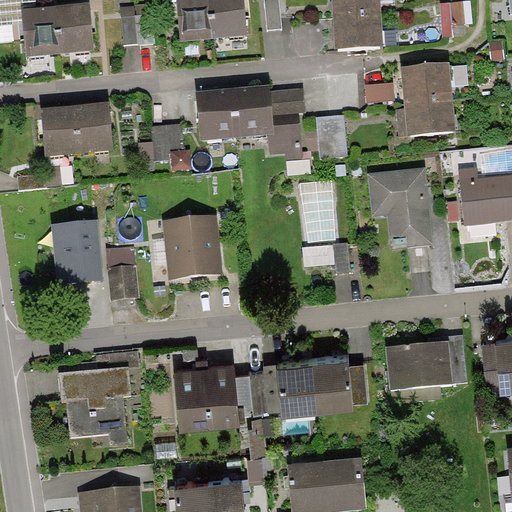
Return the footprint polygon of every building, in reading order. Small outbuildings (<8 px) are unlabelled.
[(0,0),(0,26),(23,25),(22,11),(38,10),(36,0),(0,0)] [(214,41),(210,0),(176,0),(181,44),(214,41)] [(243,0),(210,0),(214,41),(247,38),(243,0)] [(279,0),(266,0),(265,0),(268,31),(283,30),(279,0)] [(331,0),(333,18),(382,15),(381,0),(331,0)] [(471,2),(441,4),(443,37),(467,36),(467,26),(473,25),(471,2)] [(136,16),(150,15),(149,4),(135,5),(136,6),(136,16)] [(57,8),(61,56),(94,53),(90,5),(57,8)] [(120,8),(121,17),(136,16),(136,6),(120,8)] [(61,56),(57,8),(38,10),(22,11),(23,25),(26,59),(61,56)] [(136,16),(138,45),(139,46),(155,45),(152,14),(150,15),(136,16)] [(384,48),(382,15),(333,18),(335,51),(384,48)] [(124,46),(138,45),(136,16),(121,17),(124,46)] [(502,42),(489,44),(491,61),(504,59),(502,42)] [(404,105),(453,101),(449,65),(401,69),(404,105)] [(365,86),(367,104),(395,101),(393,83),(365,86)] [(233,90),(237,140),(269,137),(271,156),(286,155),(286,161),(303,159),(300,125),(274,128),(271,92),(270,86),(233,90)] [(304,89),(271,92),(274,128),(300,125),(299,114),(306,114),(304,89)] [(201,143),(237,140),(233,90),(196,93),(201,143)] [(456,133),(453,101),(404,105),(404,110),(396,110),(399,138),(456,133)] [(109,104),(75,107),(80,155),(113,152),(109,104)] [(45,158),(80,155),(75,107),(41,110),(45,158)] [(316,118),(320,159),(349,157),(345,116),(316,118)] [(180,125),(151,127),(152,143),(154,161),(183,159),(180,125)] [(154,161),(152,143),(139,144),(140,160),(144,160),(145,172),(154,172),(154,161)] [(45,175),(46,189),(63,187),(61,166),(44,168),(45,175)] [(477,168),(459,170),(464,227),(511,222),(511,176),(478,180),(477,168)] [(426,169),(368,174),(373,218),(387,216),(391,250),(434,246),(426,169)] [(46,189),(45,175),(17,178),(19,192),(46,189)] [(333,181),(300,185),(309,243),(335,241),(333,181)] [(217,216),(163,221),(169,281),(223,275),(217,216)] [(98,222),(51,227),(58,288),(104,282),(98,222)] [(348,243),(333,244),(333,246),(335,265),(336,275),(351,274),(348,243)] [(335,265),(333,246),(302,248),(304,268),(335,265)] [(108,269),(136,266),(134,247),(106,249),(108,269)] [(136,266),(108,269),(111,301),(140,299),(137,266),(136,266)] [(500,386),(511,384),(511,333),(495,335),(496,339),(500,381),(500,386)] [(443,338),(443,343),(449,343),(453,384),(468,382),(463,336),(443,338)] [(500,381),(496,339),(482,341),(486,383),(500,381)] [(453,384),(449,343),(443,343),(386,349),(390,392),(453,386),(453,384)] [(349,351),(314,355),(318,406),(354,403),(354,401),(350,361),(349,351)] [(97,355),(98,372),(129,369),(140,368),(138,352),(97,355)] [(282,409),(318,406),(314,355),(277,358),(277,360),(281,407),(282,409)] [(235,359),(174,365),(180,427),(241,421),(239,402),(236,371),(235,359)] [(281,407),(277,360),(264,361),(264,369),(268,408),(281,407)] [(365,360),(350,361),(354,401),(369,400),(365,360)] [(98,372),(59,375),(61,403),(67,402),(70,438),(109,435),(110,449),(135,447),(129,369),(98,372)] [(264,369),(236,371),(239,402),(253,401),(253,409),(268,408),(264,369)] [(273,413),(263,415),(265,433),(275,432),(273,413)] [(249,425),(251,455),(263,454),(267,454),(265,433),(263,415),(253,416),(253,425),(249,425)] [(247,456),(250,481),(265,479),(263,454),(251,455),(247,456)] [(324,464),(328,511),(348,511),(367,510),(362,460),(324,464)] [(328,511),(324,464),(288,467),(291,511),(328,511)] [(246,511),(243,473),(208,476),(211,511),(246,511)] [(211,511),(208,476),(175,479),(177,511),(211,511)] [(142,511),(140,487),(78,493),(79,511),(142,511)] [(404,511),(402,489),(373,491),(374,511),(404,511)]
